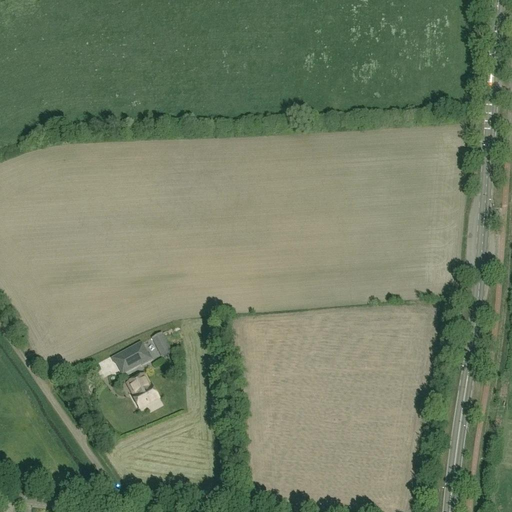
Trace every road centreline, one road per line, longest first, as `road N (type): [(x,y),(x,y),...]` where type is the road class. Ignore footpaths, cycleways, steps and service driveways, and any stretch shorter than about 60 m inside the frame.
road 1 (secondary): [(452,511),(480,284),(498,0)]
road 2 (residential): [(126,511),(0,497)]
